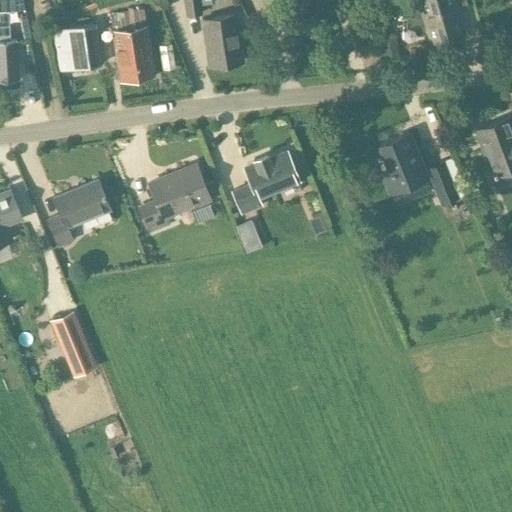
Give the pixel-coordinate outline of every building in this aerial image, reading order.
[(0,0),(0,80),(20,79),(17,39),(10,39),(8,11),(23,10),(22,0),(0,0)] [(183,0),(186,16),(203,14),(200,0),(183,0)] [(402,0),(410,26),(426,21),(431,39),(462,30),(455,6),(467,3),(465,0),(402,0)] [(154,74),(146,26),(144,8),(110,13),(113,31),(120,79),(154,74)] [(209,66),(243,61),(236,14),(202,19),(209,66)] [(95,23),(51,29),(57,70),(101,63),(95,23)] [(380,39),(387,64),(401,60),(394,35),(380,39)] [(511,126),(509,118),(478,129),(494,174),(511,167),(511,126)] [(390,192),(428,177),(428,176),(441,206),(460,198),(444,160),(425,168),(410,132),(381,144),(391,170),(383,173),(390,192)] [(259,196),(299,180),(287,150),(245,167),(251,182),(233,189),(242,212),(262,204),(259,196)] [(165,217),(209,200),(195,164),(150,182),(157,200),(142,206),(152,231),(168,225),(165,217)] [(67,227),(111,209),(99,178),(54,196),(62,214),(48,219),(59,246),(72,240),(67,227)] [(11,189),(0,193),(0,244),(11,240),(6,225),(22,219),(11,189)] [(75,348),(86,344),(80,329),(58,338),(73,375),(84,371),(75,348)]
